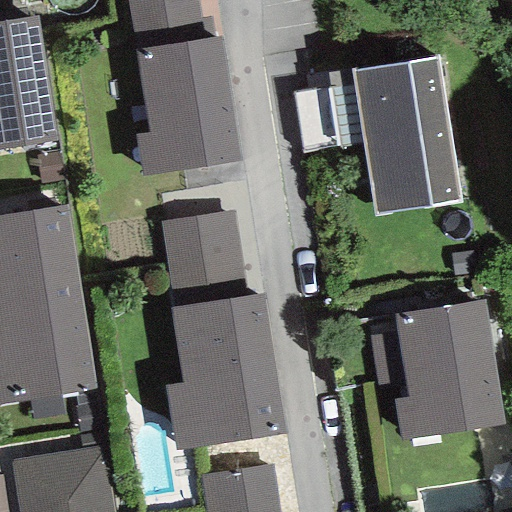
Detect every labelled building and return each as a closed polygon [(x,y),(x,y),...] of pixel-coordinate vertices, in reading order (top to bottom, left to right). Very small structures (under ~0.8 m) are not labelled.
[(35,0),(0,0),(0,154),(63,143),(35,0)] [(209,0),(200,0),(120,15),(148,167),(237,150),(209,0)] [(435,20),(346,37),(374,189),(463,172),(435,20)] [(75,192),(0,205),(0,281),(15,360),(104,343),(75,192)] [(253,248),(164,265),(193,417),(282,400),(253,248)] [(474,259),(385,275),(413,427),(502,410),(474,259)] [(138,511),(119,406),(30,423),(46,511),(138,511)] [(511,511),(511,469),(424,486),(428,511),(511,511)] [(305,511),(304,502),(252,511),(305,511)]
